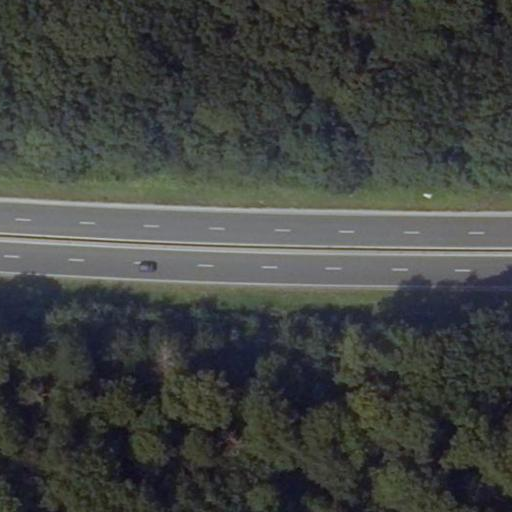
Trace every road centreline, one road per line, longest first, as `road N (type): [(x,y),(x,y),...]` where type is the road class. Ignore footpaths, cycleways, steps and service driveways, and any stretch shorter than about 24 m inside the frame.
road 1 (trunk): [(0,258),(511,274)]
road 2 (trunk): [(511,233),(0,220)]
